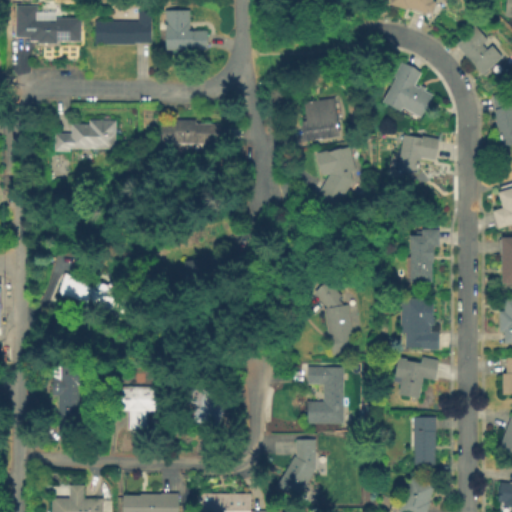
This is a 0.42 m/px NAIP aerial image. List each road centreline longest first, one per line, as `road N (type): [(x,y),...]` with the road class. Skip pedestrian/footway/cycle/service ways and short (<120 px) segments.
road 1 (residential): [(378,30),(430,50),(464,103),(466,511)]
road 2 (residential): [(25,90),(17,511)]
road 3 (residential): [(258,362),(253,442),(242,459),(17,458)]
road 4 (residential): [(230,78),(195,91),(25,90)]
road 5 (residential): [(230,78),(254,112),(262,199)]
